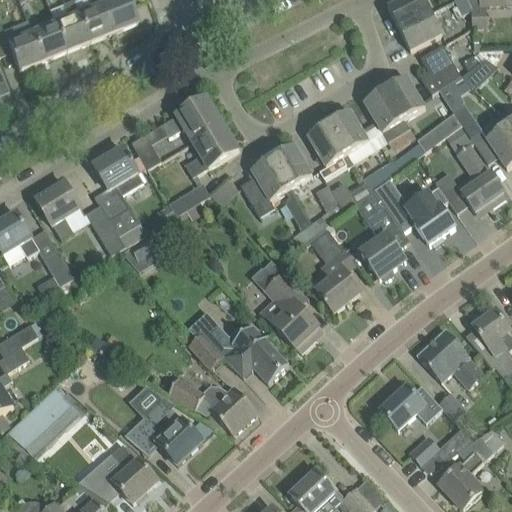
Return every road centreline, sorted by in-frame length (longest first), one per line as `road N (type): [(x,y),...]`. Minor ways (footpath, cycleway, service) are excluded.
road 1 (residential): [(211,80),(247,132),(277,132),(375,70),(358,1)]
road 2 (residential): [(318,403),(416,314),(511,243)]
road 3 (residential): [(0,209),(211,80)]
road 4 (residential): [(0,142),(184,35)]
road 5 (residential): [(211,80),(358,1)]
road 6 (residential): [(196,511),(318,403)]
road 7 (residential): [(419,511),(318,403)]
